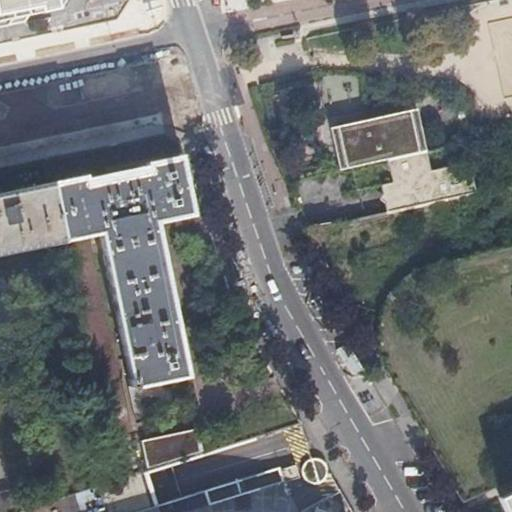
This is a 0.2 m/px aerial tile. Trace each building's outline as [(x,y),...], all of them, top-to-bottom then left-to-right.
[(0,0),(0,21),(17,18),(58,9),(62,0),(0,0)] [(336,129),(345,172),(354,170),(358,192),(383,187),(388,214),(477,194),(466,145),(421,155),(412,112),(336,129)] [(50,182),(62,238),(98,231),(125,358),(116,360),(118,369),(127,368),(137,417),(177,409),(170,376),(185,373),(184,364),(153,219),(173,216),(175,227),(194,223),(193,216),(191,208),(187,209),(177,156),(145,163),(147,170),(83,183),(81,176),(50,182)] [(0,192),(0,250),(62,238),(50,182),(0,192)] [(196,431),(141,441),(149,468),(202,451),(196,431)] [(0,511),(14,511),(18,511),(12,491),(0,493),(0,511)]
